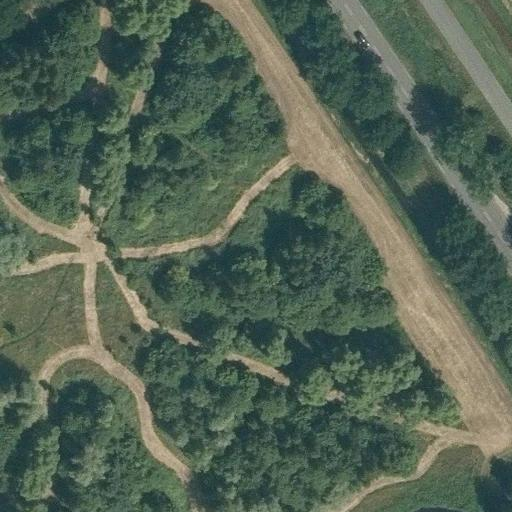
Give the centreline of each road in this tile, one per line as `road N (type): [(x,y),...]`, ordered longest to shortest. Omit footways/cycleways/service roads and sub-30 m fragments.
road 1 (secondary): [(511,254),(336,0)]
road 2 (unclassified): [(511,123),(428,0)]
